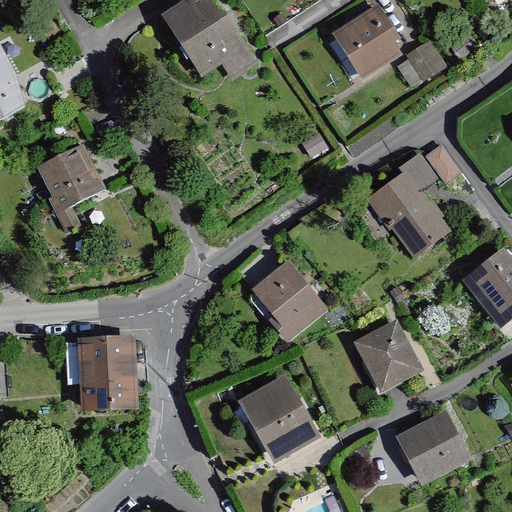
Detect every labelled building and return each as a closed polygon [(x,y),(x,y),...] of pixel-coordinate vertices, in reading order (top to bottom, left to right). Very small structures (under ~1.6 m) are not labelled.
[(218,0),(180,0),(159,15),(203,78),(225,63),(238,74),(259,59),(218,0)] [(335,33),(360,75),(406,47),(380,5),(335,33)] [(410,53),(429,78),(450,62),(431,37),(410,53)] [(0,119),(33,101),(0,42),(0,119)] [(327,147),(319,134),(304,143),(312,157),(327,147)] [(39,166),(70,233),(98,220),(87,198),(109,188),(88,143),(39,166)] [(364,195),(414,262),(457,230),(426,188),(437,173),(422,153),(364,195)] [(468,277),(504,323),(511,317),(511,253),(507,247),(468,277)] [(252,289),(287,333),(326,303),(291,259),(252,289)] [(354,340),(382,391),(426,367),(399,317),(354,340)] [(78,340),(84,411),(139,406),(133,336),(78,340)] [(240,396),(272,460),(322,435),(290,371),(240,396)] [(398,434),(425,483),(476,455),(449,406),(398,434)]
